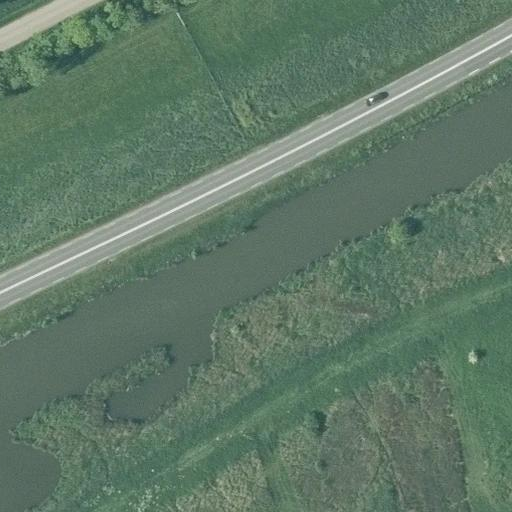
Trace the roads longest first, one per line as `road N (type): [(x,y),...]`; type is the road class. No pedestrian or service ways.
road 1 (primary): [(0,293),(511,32)]
road 2 (track): [(511,287),(278,403),(106,511)]
road 3 (unclassified): [(0,58),(114,0)]
